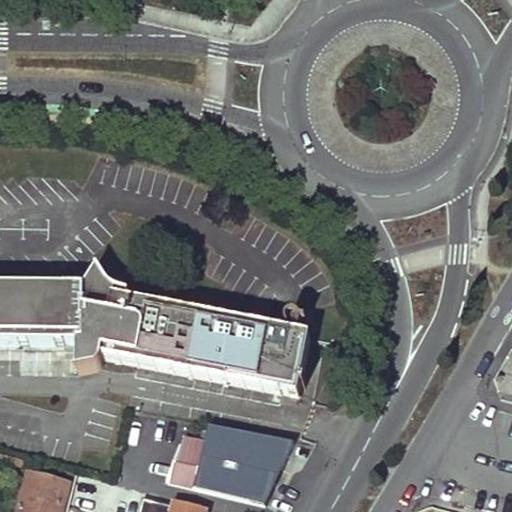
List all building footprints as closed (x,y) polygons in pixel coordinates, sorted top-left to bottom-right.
[(72,291),(82,292),(95,269),(73,282),(72,291)] [(98,362),(143,371),(157,311),(123,304),(125,297),(120,296),(112,292),(104,286),(99,278),(95,269),(82,292),(82,321),(81,348),(78,348),(77,375),(92,373),(98,362)] [(0,347),(78,348),(81,348),(82,321),(82,292),(72,291),(0,290),(0,347)] [(306,340),(157,311),(143,371),(294,400),(306,340)] [(278,510),(290,444),(210,429),(207,442),(182,437),(172,489),(278,510)] [(5,459),(1,472),(22,478),(26,464),(5,459)] [(30,469),(20,511),(62,511),(69,488),(37,478),(38,472),(30,469)] [(178,497),(174,511),(196,511),(197,511),(198,503),(178,497)] [(160,502),(157,511),(171,511),(174,505),(160,502)]
